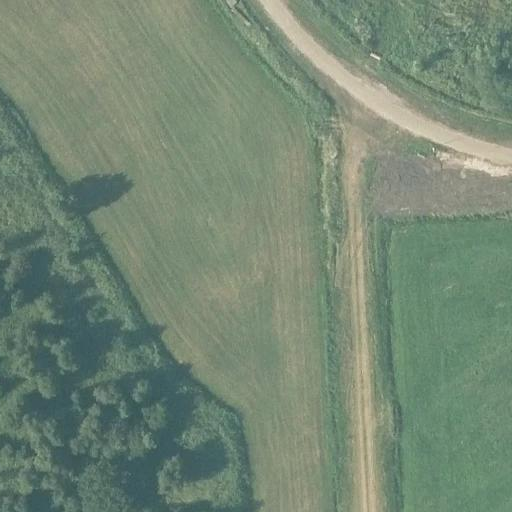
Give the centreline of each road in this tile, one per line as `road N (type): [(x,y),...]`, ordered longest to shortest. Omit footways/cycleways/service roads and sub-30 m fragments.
road 1 (track): [(368,511),(352,224),(352,140),(367,97)]
road 2 (tertiary): [(511,158),(421,129),(381,106),(328,66),(266,0)]
